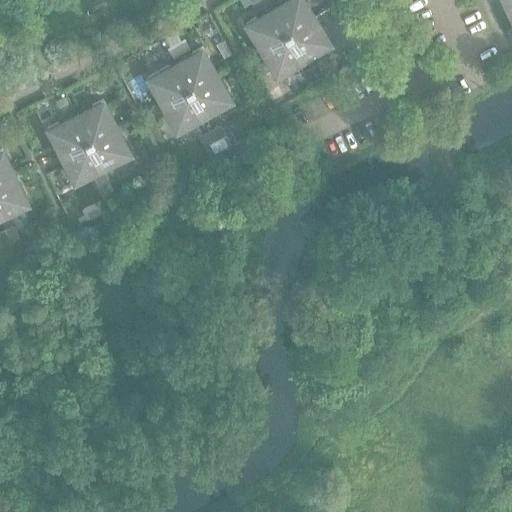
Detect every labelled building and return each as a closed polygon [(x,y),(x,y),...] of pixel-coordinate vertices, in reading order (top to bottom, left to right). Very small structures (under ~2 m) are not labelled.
[(313,17),(304,1),(305,1),(304,0),(285,0),(273,8),(287,32),(313,17)] [(287,32),(273,8),(257,18),(256,16),(245,23),(252,33),(253,32),(262,47),(287,32)] [(330,42),(323,31),(322,32),(313,17),(287,32),(302,56),(318,47),(319,48),(330,42)] [(302,56),(287,32),(262,47),(271,63),(270,63),(276,74),(287,67),(286,66),(302,56)] [(215,73),(206,57),(207,57),(202,46),(191,52),(192,54),(175,63),(189,87),(215,73)] [(189,87),(175,63),(159,72),(158,71),(147,77),(153,87),(154,87),(163,102),(189,87)] [(322,73),(316,63),(309,67),(315,78),(322,73)] [(315,78),(309,67),(302,71),(308,82),(315,78)] [(231,99),(225,88),(223,88),(215,73),(189,87),(203,112),(219,103),(220,105),(231,99)] [(203,112),(189,87),(163,102),(171,117),(170,118),(176,129),(187,123),(186,121),(203,112)] [(71,108),(65,95),(56,100),(62,113),(71,108)] [(115,126),(107,110),(108,110),(103,99),(91,104),(92,106),(75,114),(88,140),(115,126)] [(88,140),(75,114),(59,123),(58,121),(47,127),(52,138),(54,137),(62,153),(88,140)] [(208,142),(225,133),(220,124),(203,134),(208,142)] [(130,152),(124,141),(123,142),(115,126),(88,140),(101,165),(118,156),(119,158),(130,152)] [(231,143),(225,133),(208,142),(214,152),(231,143)] [(101,165),(88,140),(62,153),(70,169),(69,170),(74,181),(85,175),(84,173),(101,165)] [(0,181),(13,176),(5,159),(7,159),(2,148),(0,148),(0,181)] [(27,202),(22,191),(21,192),(13,176),(0,181),(0,212),(15,206),(16,207),(27,202)] [(116,194),(114,190),(109,182),(100,187),(107,199),(116,194)] [(19,236),(13,224),(0,230),(0,243),(1,245),(19,236)]
